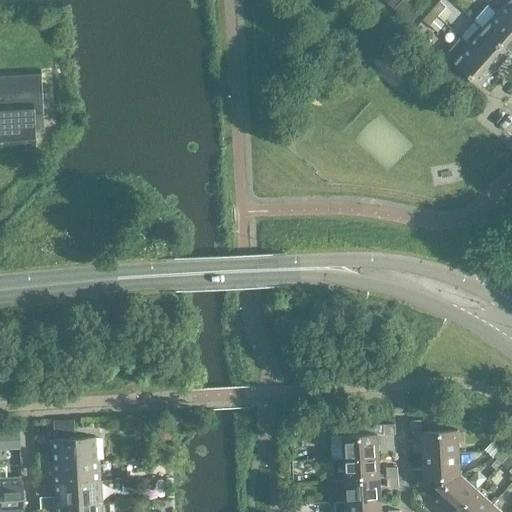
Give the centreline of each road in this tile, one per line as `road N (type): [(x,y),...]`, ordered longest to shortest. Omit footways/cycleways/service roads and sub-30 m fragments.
road 1 (secondary): [(506,305),(458,278),(408,264),(360,259),(320,268)]
road 2 (secondary): [(320,268),(418,298),(489,333)]
road 3 (secondary): [(0,299),(174,274)]
road 4 (secondary): [(174,274),(117,270),(0,281)]
road 5 (secondary): [(174,274),(320,268)]
